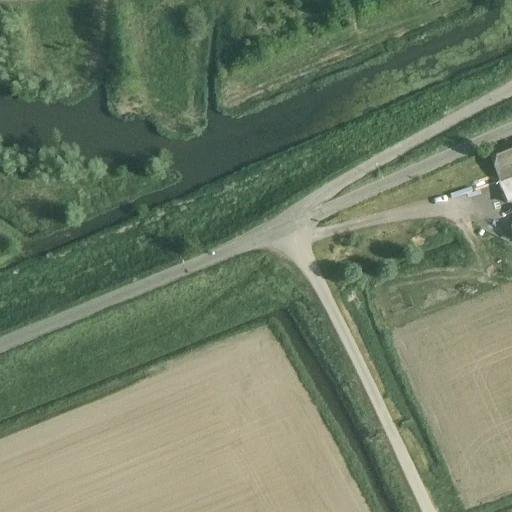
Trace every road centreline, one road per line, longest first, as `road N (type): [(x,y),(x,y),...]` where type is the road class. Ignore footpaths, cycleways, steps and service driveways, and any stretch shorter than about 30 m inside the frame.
road 1 (unclassified): [(425,511),(324,292),(286,230)]
road 2 (unclassified): [(0,348),(286,230)]
road 3 (unclassified): [(286,230),(325,192),(511,92)]
road 4 (unclassified): [(286,230),(511,132)]
